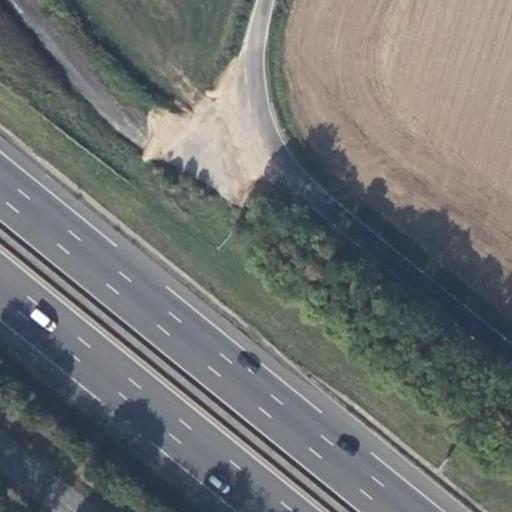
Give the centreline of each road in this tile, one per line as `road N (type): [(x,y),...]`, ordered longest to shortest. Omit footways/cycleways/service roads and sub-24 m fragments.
road 1 (trunk): [(401,511),(0,187)]
road 2 (trunk): [(0,288),(276,511)]
